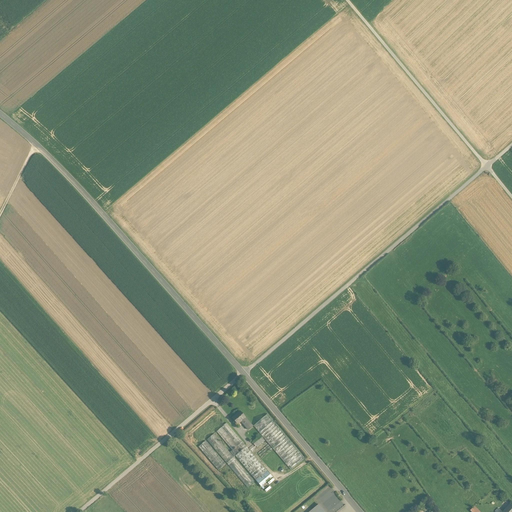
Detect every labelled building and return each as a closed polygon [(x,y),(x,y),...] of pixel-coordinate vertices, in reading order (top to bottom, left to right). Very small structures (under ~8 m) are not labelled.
[(240,412),(232,418),(237,425),(241,421),(245,418),(240,412)] [(274,426),(266,415),(253,424),(262,436),(274,426)] [(252,427),(245,418),(241,421),(248,430),(252,427)] [(260,436),(252,442),(257,448),(265,441),(260,436)] [(205,441),(199,447),(202,450),(208,445),(205,441)] [(217,459),(214,460),(214,463),(215,463),(216,468),(225,466),(224,460),(218,461),(217,459)] [(273,476),(268,470),(256,480),(262,486),(273,476)] [(252,481),(242,471),(237,476),(247,486),(252,481)] [(511,511),(511,505),(510,503),(502,511),(501,511),(511,511)]
